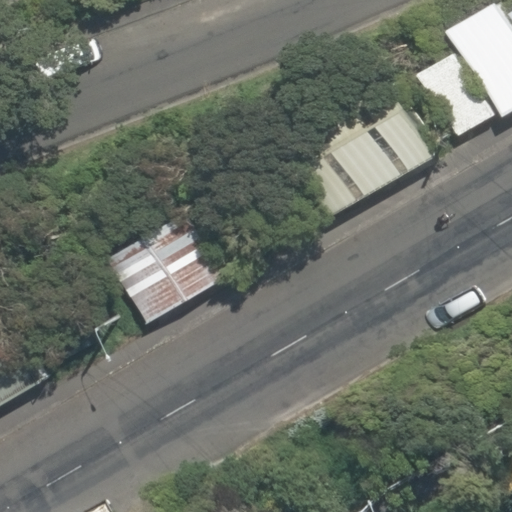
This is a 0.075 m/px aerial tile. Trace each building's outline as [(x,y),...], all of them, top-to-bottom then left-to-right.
[(494,109),(511,98),(511,18),(507,9),(502,1),(501,0),(468,0),(442,14),(455,37),(494,109)] [(511,18),(511,0),(503,0),(502,1),(507,9),(511,18)] [(494,109),(455,37),(416,58),(455,130),(494,109)] [(324,213),(441,149),(400,73),(282,137),(324,213)] [(150,318),(223,271),(175,196),(102,244),(150,318)] [(0,394),(38,371),(16,336),(0,345),(0,394)]
